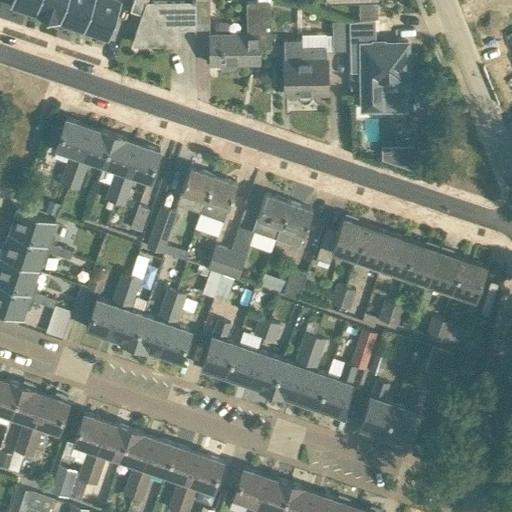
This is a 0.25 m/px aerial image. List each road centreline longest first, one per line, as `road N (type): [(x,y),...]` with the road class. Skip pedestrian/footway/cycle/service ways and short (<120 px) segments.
road 1 (residential): [(511,229),(0,61)]
road 2 (residential): [(477,500),(412,486),(398,465),(303,434),(271,443),(84,382),(68,362),(0,338)]
road 3 (unclassified): [(511,165),(448,0)]
road 4 (unclassified): [(477,500),(511,348)]
